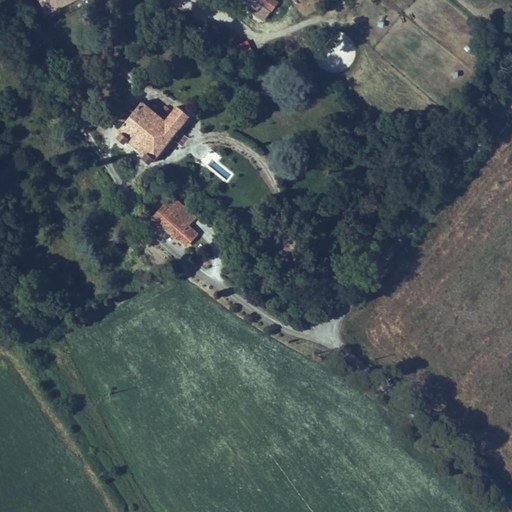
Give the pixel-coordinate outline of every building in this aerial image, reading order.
[(31,0),(38,16),(77,0),(31,0)] [(277,3),(272,0),(255,0),(271,12),(277,3)] [(363,57),(367,52),(346,35),(342,41),(363,57)] [(152,161),(190,116),(177,105),(164,119),(142,101),(117,131),(120,134),(127,139),(145,154),(151,160),(152,161)] [(182,146),(189,138),(180,131),(173,139),(182,146)] [(127,139),(120,134),(117,137),(124,143),(127,139)] [(148,164),(151,160),(145,154),(141,158),(148,164)] [(164,206),(189,229),(197,221),(172,197),(164,206)] [(186,246),(196,236),(189,229),(164,206),(153,218),(178,241),(179,239),(186,246)]
